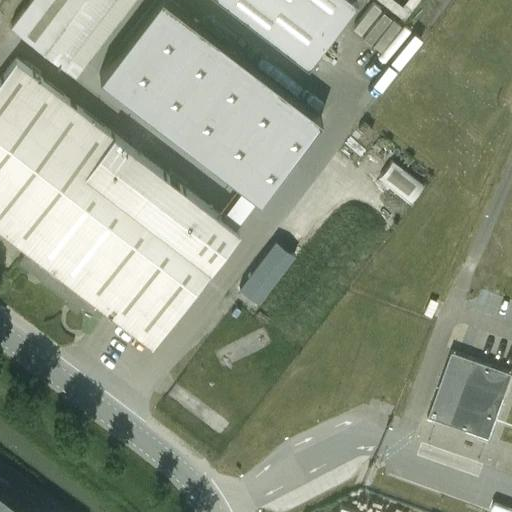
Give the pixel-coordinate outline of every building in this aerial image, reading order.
[(130,0),(29,0),(12,24),(75,73),(130,0)] [(170,0),(155,0),(99,73),(259,196),(321,115),(170,0)] [(357,0),(356,0),(223,0),(307,65),(357,0)] [(100,304),(151,343),(200,278),(239,228),(16,58),(0,78),(0,226),(27,248),(18,260),(91,316),(100,304)] [(409,187),(417,179),(399,162),(391,170),(409,187)] [(276,239),(239,286),(258,301),(295,253),(276,239)] [(450,351),(427,415),(428,415),(478,433),(488,436),(491,428),(511,371),(450,350),(450,351)] [(0,511),(29,511),(0,489),(0,511)]
